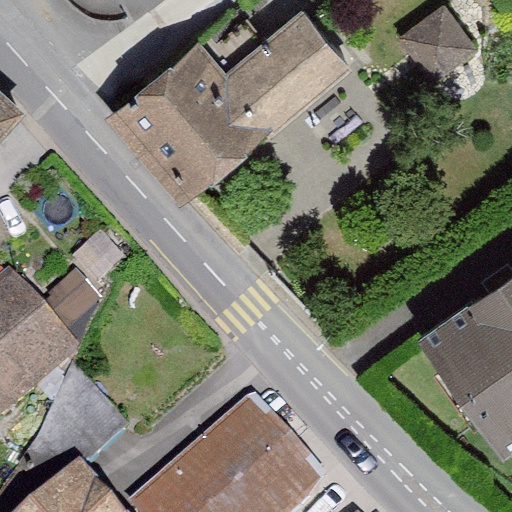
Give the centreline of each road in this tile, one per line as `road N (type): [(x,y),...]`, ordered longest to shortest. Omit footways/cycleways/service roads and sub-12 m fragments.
road 1 (secondary): [(0,27),(248,311),(439,511)]
road 2 (track): [(66,109),(200,0)]
